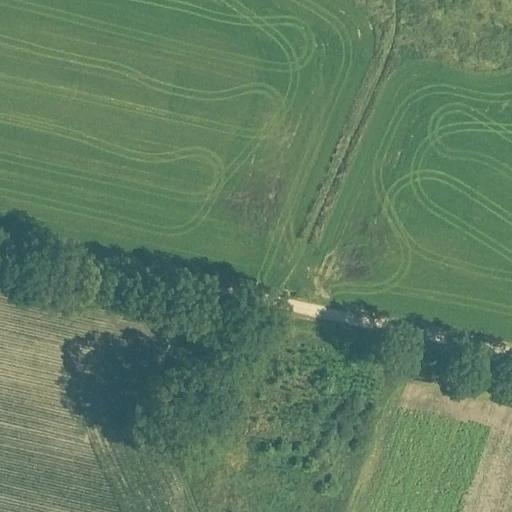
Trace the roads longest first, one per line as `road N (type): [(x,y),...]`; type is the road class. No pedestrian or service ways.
road 1 (track): [(0,238),(285,307)]
road 2 (track): [(285,307),(511,354)]
